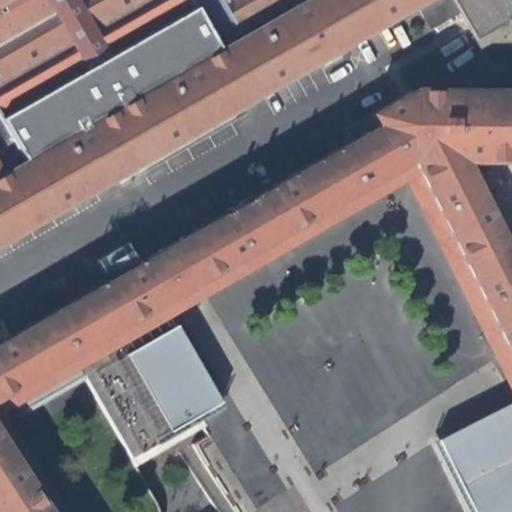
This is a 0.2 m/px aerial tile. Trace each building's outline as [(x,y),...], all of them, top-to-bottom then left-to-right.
[(0,0),(0,246),(97,190),(355,43),(425,0),(458,0),(501,74),(511,67),(511,4),(509,0),(0,0)] [(511,511),(511,238),(509,232),(476,164),(511,164),(511,89),(422,89),(375,115),(383,128),(0,345),(0,511),(64,511),(0,416),(14,408),(20,417),(87,379),(82,367),(171,316),(403,183),(511,387),(511,511)] [(511,164),(476,164),(509,232),(511,227),(511,164)] [(173,432),(129,355),(178,326),(171,316),(82,367),(87,379),(136,468),(208,426),(201,416),(173,432)] [(178,326),(129,355),(173,432),(201,416),(225,403),(178,326)] [(511,511),(511,400),(429,444),(464,511),(511,511)]
